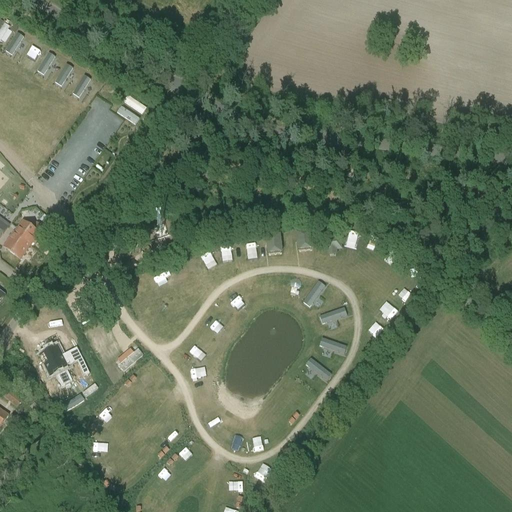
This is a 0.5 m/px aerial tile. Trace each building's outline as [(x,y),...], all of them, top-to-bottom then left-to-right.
[(0,28),(0,41),(6,43),(11,33),(1,27),(0,28)] [(17,33),(4,52),(12,57),(24,38),(17,33)] [(32,43),(22,60),(34,66),(44,50),(32,43)] [(45,77),(55,57),(47,53),(37,73),(45,77)] [(61,88),(73,69),(65,65),(54,83),(61,88)] [(79,99),(89,84),(82,79),(72,94),(79,99)] [(95,131),(103,136),(101,139),(108,144),(120,125),(112,120),(113,118),(106,113),(95,131)] [(37,224),(32,230),(24,223),(5,248),(20,260),(34,242),(36,243),(45,230),(37,224)] [(280,254),(280,237),(265,237),(265,254),(280,254)] [(0,290),(2,292),(10,282),(0,274),(0,290)] [(338,305),(342,299),(335,293),(330,299),(338,305)] [(66,370),(69,369),(58,347),(38,357),(49,379),(55,376),(61,388),(72,382),(66,370)] [(68,354),(74,365),(77,364),(83,377),(88,374),(76,350),(68,354)] [(18,409),(23,402),(10,391),(4,398),(18,409)] [(0,428),(9,417),(0,410),(0,428)]
